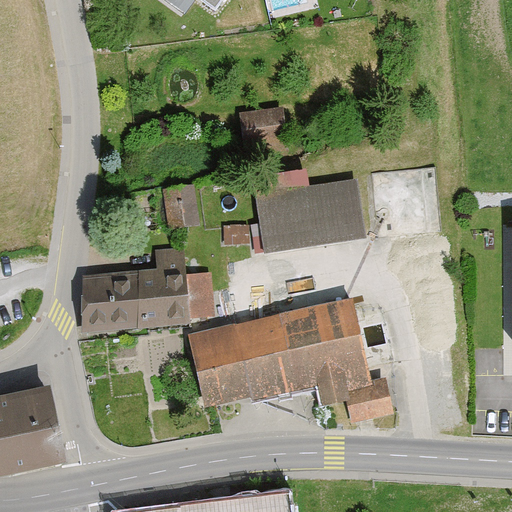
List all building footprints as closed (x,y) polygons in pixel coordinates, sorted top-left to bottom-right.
[(223,0),(199,0),(215,11),(223,0)] [(284,108),(240,112),(242,146),(287,142),(284,108)] [(356,180),(254,195),(261,254),(368,239),(356,180)] [(194,188),(158,194),(164,237),(199,233),(194,188)] [(224,226),(224,244),(249,244),(249,226),(224,226)] [(188,329),(178,247),(153,249),(155,275),(80,275),(81,335),(188,329)] [(230,329),(189,337),(207,410),(315,390),(322,409),(346,405),(349,426),(394,418),(384,384),(374,389),(396,366),(385,311),(361,318),(354,299),(279,317),(270,287),(224,299),(230,329)] [(49,391),(0,401),(0,479),(65,465),(49,391)] [(292,511),(290,495),(132,511),(292,511)]
